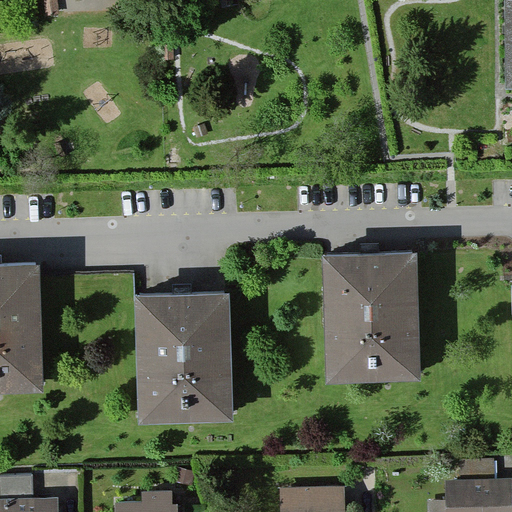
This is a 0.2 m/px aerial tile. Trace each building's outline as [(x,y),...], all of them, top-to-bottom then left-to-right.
[(511,0),(502,0),(504,86),(511,86),(511,0)] [(421,380),(416,255),(324,259),(329,383),(421,380)] [(0,395),(45,394),(40,264),(0,265),(0,395)] [(234,424),(230,294),(132,297),(137,427),(234,424)] [(506,511),(506,478),(494,478),(494,459),(458,459),(458,479),(439,479),(440,501),(422,501),(422,511),(506,511)] [(30,477),(0,477),(0,511),(56,511),(56,497),(31,498),(30,477)] [(341,511),(340,484),(273,488),(274,511),(341,511)] [(110,511),(173,511),(173,503),(167,503),(166,488),(138,489),(138,499),(110,500),(110,511)]
